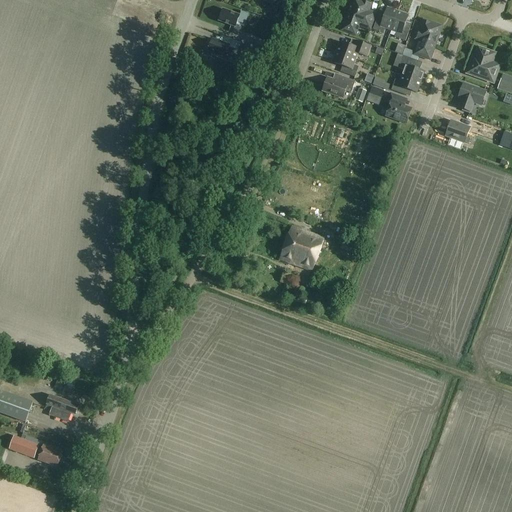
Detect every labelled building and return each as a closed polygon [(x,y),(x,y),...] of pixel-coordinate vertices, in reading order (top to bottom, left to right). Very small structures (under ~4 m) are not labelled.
[(370,29),(375,15),(368,12),(371,5),(359,0),(353,3),(343,31),(355,35),(359,25),(370,29)] [(391,31),(398,12),(388,8),(384,18),(378,16),(373,30),(384,34),(386,30),(391,31)] [(238,34),(241,27),(236,25),(240,16),(223,10),(219,21),(232,26),(230,31),(238,34)] [(398,12),(391,31),(397,33),(395,38),(406,42),(411,28),(405,26),(409,16),(398,12)] [(430,60),(440,31),(438,26),(423,21),(418,36),(420,41),(421,41),(416,55),(430,60)] [(213,53),(212,56),(235,65),(238,57),(240,58),(242,54),(254,59),(255,56),(258,57),(260,53),(258,52),(258,51),(240,44),(238,51),(234,49),(229,48),(230,46),(212,39),(208,51),(213,53)] [(255,40),(254,43),(253,47),(258,48),(257,50),(273,56),(275,48),(255,40)] [(337,53),(356,60),(358,54),(367,57),(371,47),(352,40),(350,46),(341,43),(337,53)] [(378,49),(376,55),(382,57),(384,51),(378,49)] [(494,81),(498,69),(497,66),(491,64),(494,57),(492,54),(481,50),(478,51),(476,58),(474,58),(469,72),(470,74),(491,82),(494,81)] [(354,66),(356,60),(337,53),(333,63),(343,67),(341,73),(355,78),(359,68),(354,66)] [(402,76),(421,83),(425,73),(416,70),(419,62),(411,59),(404,57),(399,69),(404,71),(402,76)] [(309,74),(319,77),(321,71),(311,68),(309,74)] [(511,95),(511,78),(503,75),(498,90),(511,95)] [(418,94),(421,83),(402,76),(400,82),(395,80),(392,91),(407,96),(409,91),(418,94)] [(351,94),(355,82),(343,77),(341,83),(328,78),(323,92),(343,99),(345,92),(351,94)] [(376,78),(373,86),(388,91),(390,86),(384,84),(385,82),(376,78)] [(479,106),(484,92),(461,84),(456,98),(459,99),(456,108),(468,112),(471,103),(479,106)] [(381,100),(384,91),(372,87),(369,96),(381,100)] [(363,104),(367,92),(359,89),(355,101),(363,104)] [(406,125),(412,109),(405,107),(407,100),(391,94),(388,102),(391,103),(386,117),(406,125)] [(465,144),(470,128),(451,121),(445,137),(465,144)] [(500,138),(499,142),(505,144),(508,135),(502,133),(500,138)] [(313,272),(325,239),(292,227),(280,260),(313,272)] [(357,255),(361,245),(345,239),(341,249),(357,255)] [(280,283),(289,286),(292,277),(283,274),(280,283)] [(0,414),(26,423),(33,402),(0,390),(0,414)] [(75,415),(79,406),(50,396),(47,405),(52,407),(49,416),(61,420),(68,422),(71,414),(75,415)] [(35,459),(39,446),(14,437),(9,450),(35,459)] [(58,450),(61,442),(48,438),(45,445),(44,445),(38,461),(57,467),(63,452),(58,450)]
